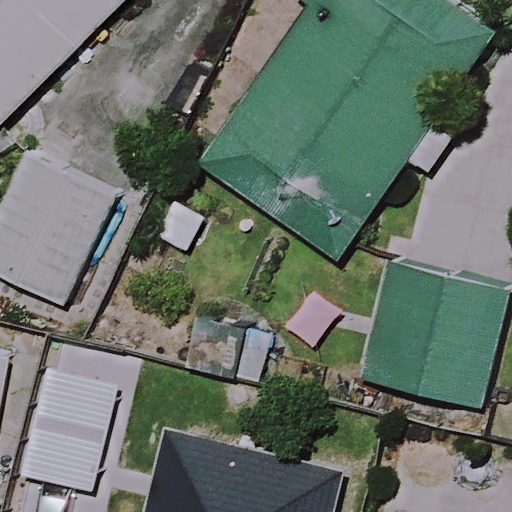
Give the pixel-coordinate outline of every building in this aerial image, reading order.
[(131,0),(0,0),(0,128),(3,131),(131,0)] [(511,7),(501,0),(327,0),(213,167),(351,261),(511,24),(511,7)] [(127,194),(32,154),(0,227),(0,272),(78,306),(127,194)] [(511,295),(511,292),(393,262),(365,374),(485,404),(511,295)] [(0,476),(21,356),(0,352),(0,476)]
